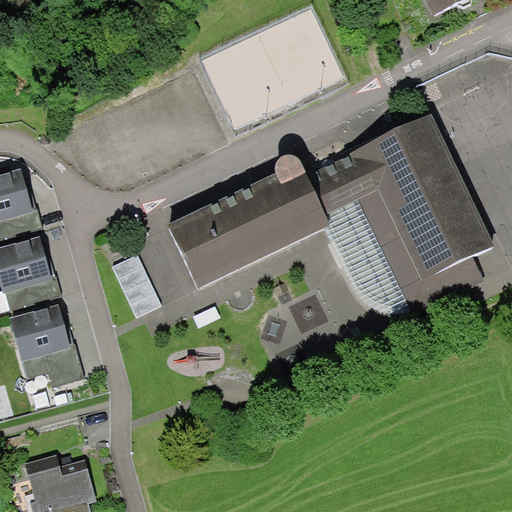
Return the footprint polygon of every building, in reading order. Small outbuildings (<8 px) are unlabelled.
[(482,0),(422,0),(434,24),(483,1),(482,0)] [(349,127),(162,219),(199,294),(331,229),(326,220),(363,202),(421,321),(511,276),(511,267),(435,112),(359,149),(349,127)] [(23,176),(0,182),(0,239),(40,227),(23,176)] [(43,242),(0,254),(0,281),(6,303),(57,289),(43,242)] [(138,250),(110,262),(135,316),(162,303),(138,250)] [(63,312),(15,326),(28,370),(76,357),(63,312)] [(66,468),(28,482),(39,511),(90,511),(89,510),(104,505),(92,472),(70,480),(66,468)]
